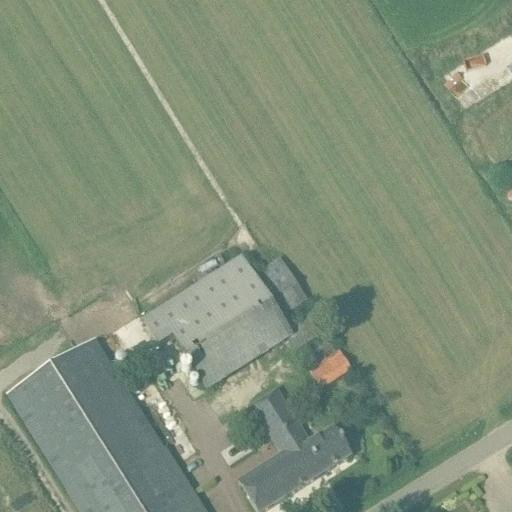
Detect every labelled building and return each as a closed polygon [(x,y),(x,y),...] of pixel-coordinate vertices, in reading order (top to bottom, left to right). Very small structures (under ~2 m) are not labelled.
[(145,51),(44,115),(141,267),(242,203),(145,51)] [(175,342),(195,373),(286,315),(304,304),(277,260),(251,277),(240,259),(142,321),(160,351),(175,342)] [(323,335),(316,324),(298,335),(291,339),(298,350),(323,335)] [(203,511),(96,341),(7,397),(79,511),(203,511)] [(352,373),(340,353),(310,371),(321,391),(352,373)] [(310,446),(277,393),(251,409),(282,457),(238,485),(255,511),(266,511),(322,477),(322,478),(352,459),(334,431),(310,446)]
